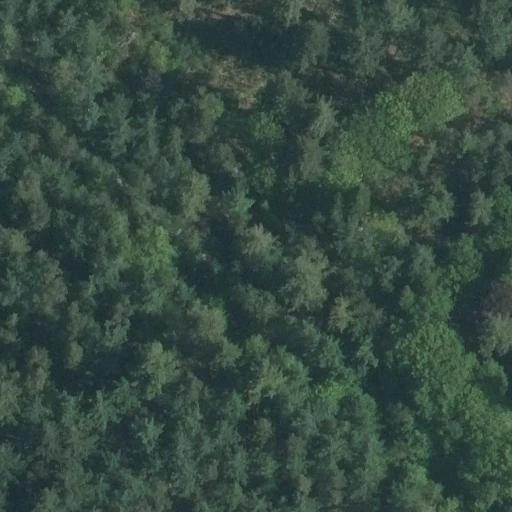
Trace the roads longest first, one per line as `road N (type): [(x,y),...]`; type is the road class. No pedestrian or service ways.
road 1 (track): [(0,121),(242,334),(380,441)]
road 2 (track): [(53,0),(372,365)]
road 3 (track): [(44,511),(242,334)]
road 4 (track): [(511,205),(372,365)]
